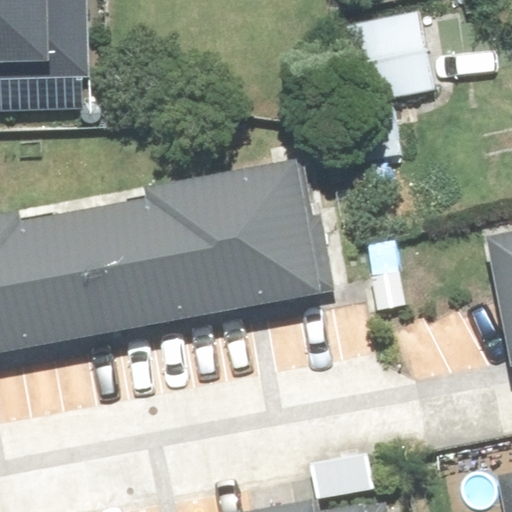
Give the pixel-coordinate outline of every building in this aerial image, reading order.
[(0,0),(0,83),(92,81),(90,0),(0,0)] [(429,10),(349,24),(362,102),(443,87),(429,10)] [(398,105),(350,112),(359,173),(407,166),(398,105)] [(28,221),(0,226),(0,362),(332,302),(331,295),(342,293),(328,218),(311,221),(301,169),(154,196),(155,206),(30,228),(28,221)] [(511,241),(501,243),(511,296),(511,241)]
